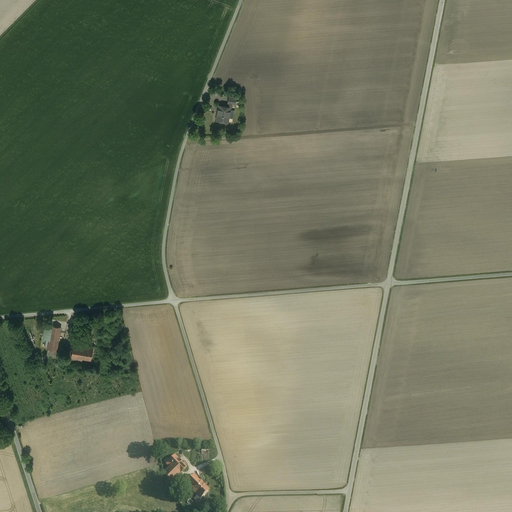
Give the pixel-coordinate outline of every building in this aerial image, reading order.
[(228,103),(232,104),(234,104),(235,97),(229,96),(227,103),(228,103)] [(232,104),(228,103),(228,106),(218,105),(216,120),(228,122),(230,107),(231,107),(232,104)] [(60,327),(45,324),(42,339),(49,340),(46,356),(55,357),(60,327)] [(92,347),(72,343),(70,357),(90,360),(92,347)] [(186,468),(174,456),(166,464),(169,468),(162,475),(170,483),(179,474),(179,475),(186,468)] [(185,485),(191,491),(200,482),(194,475),(185,485)] [(209,490),(200,482),(191,491),(199,500),(209,490)]
